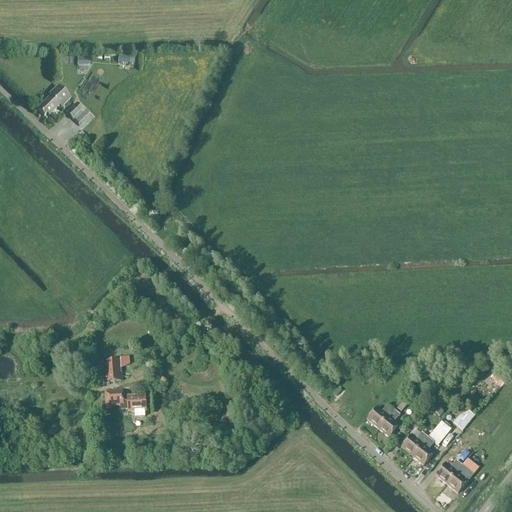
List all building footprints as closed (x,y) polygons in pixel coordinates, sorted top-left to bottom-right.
[(60,108),(69,100),(57,87),(48,95),(50,97),(36,111),(43,118),(46,115),(48,117),(59,107),(60,108)] [(66,115),(72,122),(83,112),(76,105),(66,115)] [(85,111),(74,121),(78,125),(89,115),(85,111)] [(119,371),(119,362),(104,363),(104,374),(89,375),(89,386),(106,385),(106,383),(122,382),(121,371),(119,371)] [(123,399),(123,392),(105,393),(106,408),(120,407),(121,411),(128,410),(128,413),(135,413),(135,419),(145,418),(145,412),(146,412),(145,397),(127,398),(127,399),(123,399)] [(378,430),(394,411),(388,406),(382,413),(377,409),(367,421),(378,430)] [(394,411),(378,430),(389,439),(399,427),(395,423),(400,416),(394,411)] [(463,433),(473,419),(474,418),(465,411),(453,425),(463,433)] [(473,419),(463,433),(473,442),(481,432),(480,430),(482,427),(473,419)] [(412,458),(428,439),(422,434),(416,441),(411,437),(401,449),(412,458)] [(428,439),(412,458),(423,467),(434,455),(429,451),(434,444),(428,439)] [(468,461),(462,467),(469,472),(473,476),(478,470),(468,461)] [(447,486),(462,467),(456,462),(451,469),(446,465),(436,477),(447,486)] [(462,467),(447,486),(458,495),(468,483),(463,479),(469,472),(462,467)] [(468,483),(473,476),(469,472),(463,479),(468,483)]
